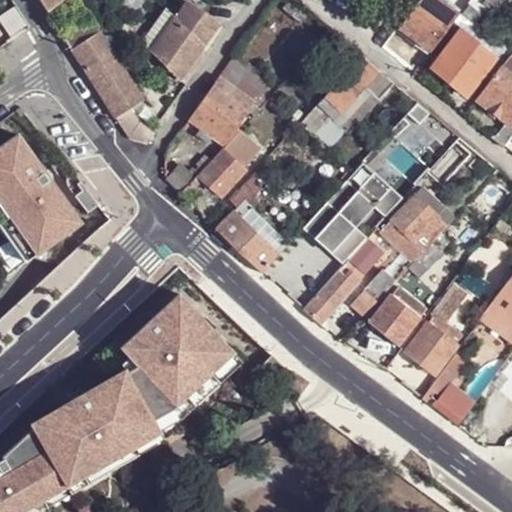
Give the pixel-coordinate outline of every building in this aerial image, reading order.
[(60,0),(40,0),(47,10),(60,0)] [(55,22),(79,2),(77,0),(60,0),(47,10),(55,22)] [(125,17),(142,2),(140,0),(119,0),(115,6),(125,17)] [(309,12),(294,0),(289,0),(282,9),(300,23),(309,12)] [(420,0),(400,27),(432,51),(459,16),(437,0),(420,0)] [(489,5),(483,0),(470,0),(460,14),(468,20),(473,24),(489,5)] [(505,0),(492,0),(489,5),(496,11),(505,0)] [(220,25),(187,2),(176,18),(152,53),(180,81),(220,25)] [(0,47),(30,27),(16,8),(0,17),(0,47)] [(141,45),(152,53),(176,18),(166,9),(141,45)] [(64,38),(73,50),(97,34),(99,28),(93,19),(64,38)] [(496,57),(503,47),(473,24),(468,20),(461,29),(496,57)] [(466,97),(496,57),(461,29),(431,69),(466,97)] [(73,50),(83,67),(83,68),(115,118),(129,109),(143,100),(101,36),(97,34),(73,50)] [(403,58),(409,52),(396,41),(390,48),(403,58)] [(362,57),(299,124),(307,132),(325,112),(333,121),(354,99),(361,106),(372,95),(379,102),(395,85),(362,57)] [(511,61),(508,59),(500,68),(511,76),(511,61)] [(213,87),(249,113),(254,105),(266,88),(231,63),(218,80),(213,87)] [(511,76),(500,68),(477,100),(505,123),(511,127),(511,126),(511,76)] [(213,87),(189,121),(200,128),(213,137),(225,146),(249,113),(213,87)] [(325,112),(307,132),(329,152),(379,102),(372,95),(361,106),(354,99),(333,121),(325,112)] [(429,113),(417,103),(409,112),(420,122),(429,113)] [(115,118),(130,138),(147,144),(153,133),(138,123),(129,109),(115,118)] [(503,149),(511,137),(511,127),(505,123),(498,134),(490,137),(503,149)] [(213,137),(200,128),(195,135),(207,144),(213,137)] [(199,174),(197,176),(220,196),(243,172),(240,170),(247,163),(258,150),(239,132),(228,144),(221,152),(210,162),(199,174)] [(16,136),(0,147),(0,215),(4,221),(0,223),(0,230),(7,240),(0,244),(0,254),(12,272),(77,224),(47,181),(46,182),(33,164),(34,163),(16,136)] [(204,156),(195,165),(197,167),(195,170),(199,174),(210,162),(204,156)] [(187,187),(196,176),(181,162),(166,180),(180,195),(187,187)] [(352,162),(345,169),(350,173),(357,166),(352,162)] [(388,216),(405,197),(376,171),(361,188),(349,177),(306,225),(317,235),(323,229),(339,244),(333,250),(346,261),(370,235),(359,224),(376,205),(388,216)] [(252,172),(238,187),(247,196),(253,201),(249,204),(251,207),(270,189),(261,181),(252,172)] [(67,191),(86,215),(97,207),(78,183),(67,191)] [(227,199),(236,208),(232,212),(241,220),(250,210),(251,207),(249,204),(253,201),(247,196),(238,187),(227,199)] [(446,227),(437,218),(413,196),(390,221),(413,242),(414,243),(390,268),(399,277),(440,233),(446,227)] [(359,224),(370,235),(388,216),(376,205),(359,224)] [(287,245),(250,210),(241,220),(277,256),(287,245)] [(261,272),(277,256),(241,220),(232,212),(214,230),(237,253),(261,272)] [(511,226),(501,218),(495,226),(511,238),(511,226)] [(407,248),(413,242),(390,221),(384,226),(407,248)] [(339,244),(323,229),(317,235),(333,250),(339,244)] [(442,252),(441,251),(449,242),(440,233),(399,277),(407,284),(415,276),(417,278),(442,252)] [(344,264),(338,270),(343,275),(349,269),(344,264)] [(376,302),(396,281),(382,268),(363,289),(376,302)] [(338,270),(336,272),(317,293),(302,309),(317,322),(319,325),(361,280),(349,269),(343,275),(338,270)] [(511,277),(491,304),(511,319),(511,277)] [(397,283),(389,294),(420,318),(423,321),(431,310),(397,283)] [(462,302),(447,289),(435,305),(450,317),(462,302)] [(389,294),(367,321),(381,333),(398,345),(420,318),(389,294)] [(232,354),(178,296),(118,349),(134,366),(115,377),(114,375),(83,393),(80,389),(67,397),(71,407),(30,432),(2,459),(2,461),(0,461),(0,511),(19,511),(32,505),(29,500),(174,408),(232,354)] [(511,319),(491,304),(483,315),(511,336),(511,319)] [(461,337),(434,315),(428,323),(454,345),(461,337)] [(421,364),(434,373),(435,372),(451,351),(455,345),(454,345),(428,323),(427,323),(405,351),(418,362),(421,364)] [(363,356),(386,370),(397,354),(401,349),(398,345),(381,333),(363,356)] [(438,375),(454,354),(451,351),(435,372),(438,375)] [(463,360),(455,353),(454,354),(438,375),(448,381),(463,360)] [(32,505),(19,511),(37,511),(182,418),(242,363),(232,354),(174,408),(29,500),(32,505)] [(271,357),(263,365),(276,378),(284,370),(271,357)] [(421,364),(405,386),(419,398),(428,387),(438,375),(435,372),(434,373),(421,364)] [(295,372),(284,382),(297,394),(309,383),(295,372)] [(448,381),(438,375),(428,387),(438,394),(448,381)]
